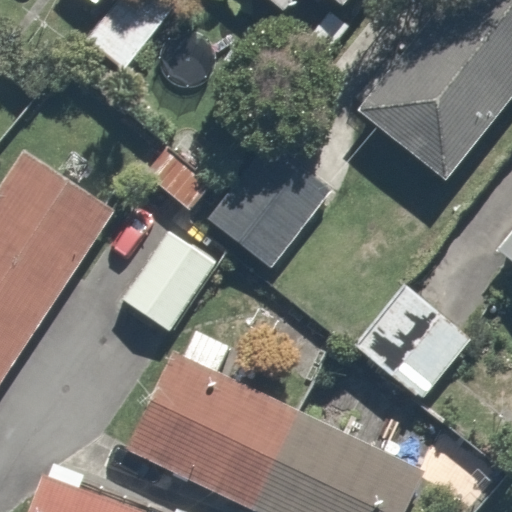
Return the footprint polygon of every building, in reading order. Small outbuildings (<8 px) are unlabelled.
[(115,79),(171,11),(156,0),(115,0),(76,48),(115,79)] [(267,14),(250,0),(202,0),(162,45),(207,84),(267,14)] [(288,0),(265,0),(274,6),(280,11),(288,0)] [(511,0),(435,0),(444,8),(347,119),(426,188),(511,89),(511,0)] [(267,275),(333,188),(216,99),(150,186),(267,275)] [(0,394),(126,211),(27,143),(0,181),(0,394)] [(511,281),(511,220),(482,255),(511,281)] [(220,264),(169,225),(112,299),(164,338),(220,264)] [(470,336),(395,270),(341,331),(416,397),(470,336)] [(379,511),(403,459),(215,377),(229,346),(192,330),(179,361),(161,354),(117,455),(247,511),(379,511)] [(128,511),(39,477),(24,511),(128,511)] [(511,511),(511,490),(493,511),(511,511)]
